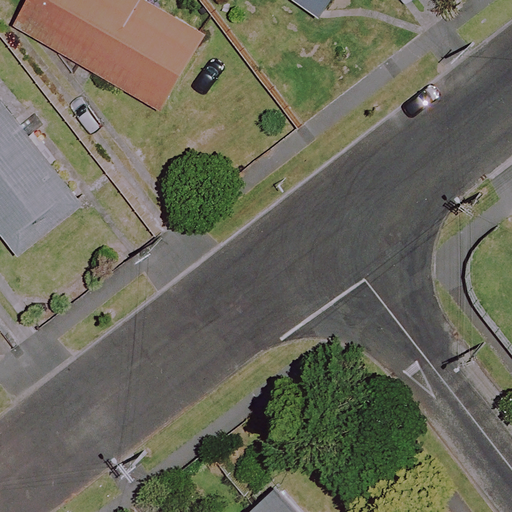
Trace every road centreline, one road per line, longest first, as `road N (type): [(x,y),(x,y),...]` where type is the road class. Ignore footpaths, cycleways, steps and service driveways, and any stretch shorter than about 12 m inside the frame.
road 1 (residential): [(324,230),(0,475)]
road 2 (residential): [(511,470),(324,230)]
road 3 (residential): [(511,82),(324,230)]
